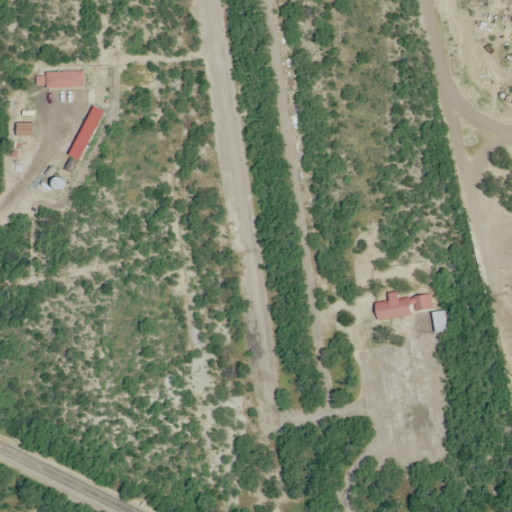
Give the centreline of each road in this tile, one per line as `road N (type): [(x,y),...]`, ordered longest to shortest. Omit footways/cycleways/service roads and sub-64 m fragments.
road 1 (residential): [(0,174),(28,127),(28,97),(143,0)]
road 2 (tertiary): [(129,511),(0,448)]
